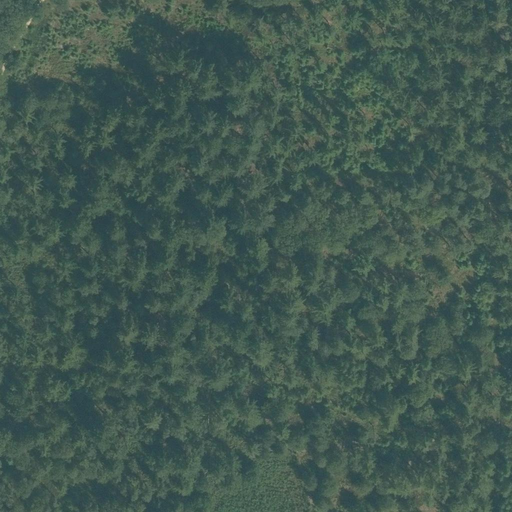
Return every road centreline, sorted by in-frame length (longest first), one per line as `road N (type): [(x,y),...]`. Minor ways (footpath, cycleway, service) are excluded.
road 1 (track): [(511,378),(0,398)]
road 2 (track): [(498,511),(488,0)]
